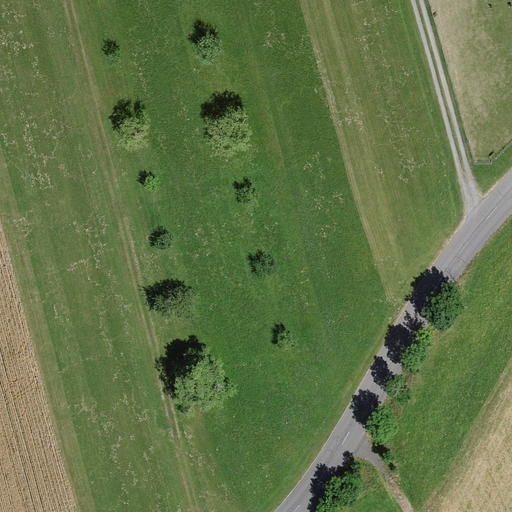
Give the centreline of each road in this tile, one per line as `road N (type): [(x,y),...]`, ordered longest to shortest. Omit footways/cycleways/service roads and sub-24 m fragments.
road 1 (tertiary): [(511,183),(435,278),(343,446),(296,511)]
road 2 (track): [(416,0),(478,220)]
